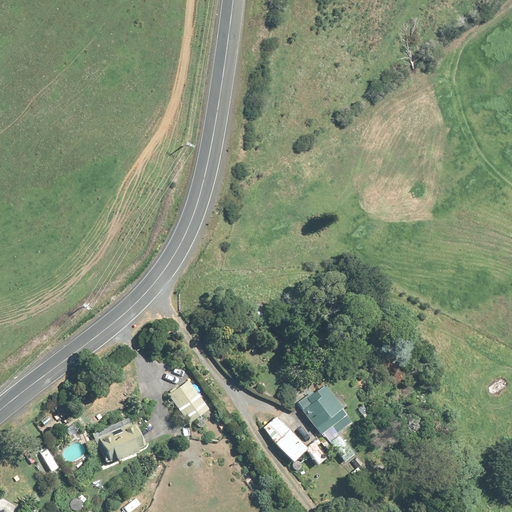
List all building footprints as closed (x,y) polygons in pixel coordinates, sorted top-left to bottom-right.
[(193,378),(169,394),(190,424),(214,408),(193,378)] [(324,381),(298,402),(347,462),(356,455),(338,433),(355,419),(324,381)] [(278,442),(293,428),(280,414),(265,428),(278,442)] [(103,438),(112,459),(147,445),(138,423),(103,438)] [(293,428),(278,442),(296,462),(311,449),(293,428)] [(333,454),(320,437),(310,445),(313,449),(310,451),(320,464),(333,454)] [(48,445),(34,455),(47,475),(61,466),(48,445)] [(266,496),(263,498),(273,511),(291,511),(272,485),(263,492),(266,496)]
